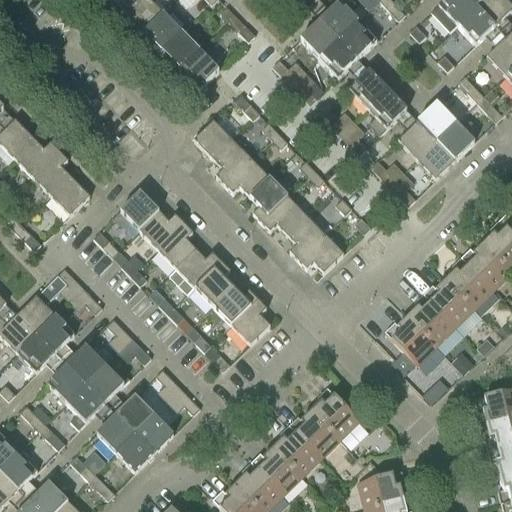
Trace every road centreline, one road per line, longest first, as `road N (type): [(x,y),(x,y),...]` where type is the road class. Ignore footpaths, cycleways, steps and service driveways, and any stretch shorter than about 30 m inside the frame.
road 1 (residential): [(227,422),(61,256),(135,174)]
road 2 (residential): [(415,240),(253,71),(173,138)]
road 3 (residential): [(455,511),(440,451),(320,325)]
road 4 (residential): [(320,325),(167,168)]
road 5 (residential): [(173,138),(104,68),(62,66)]
road 6 (residential): [(62,66),(64,103),(135,174)]
road 7 (residential): [(123,511),(227,422)]
road 8 (residential): [(227,422),(320,325)]
road 9 (residential): [(415,240),(511,148)]
road 10 (residential): [(320,325),(415,240)]
